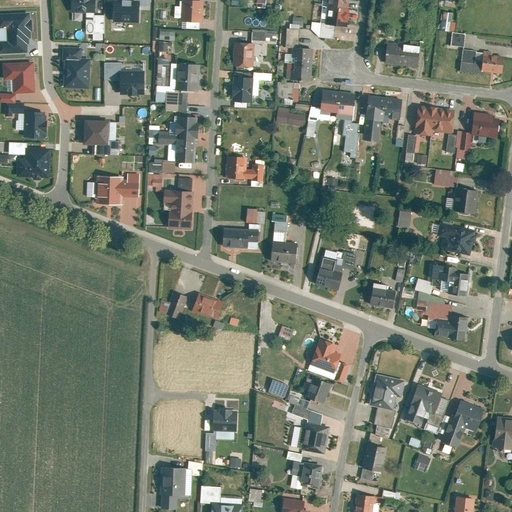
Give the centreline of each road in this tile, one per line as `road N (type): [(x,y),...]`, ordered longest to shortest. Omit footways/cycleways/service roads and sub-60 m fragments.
road 1 (residential): [(203,264),(219,0)]
road 2 (residential): [(157,249),(134,511)]
road 3 (residential): [(374,329),(336,511)]
road 4 (residential): [(203,264),(374,329)]
road 5 (residential): [(510,193),(488,370)]
road 6 (residential): [(355,80),(511,96)]
road 7 (residential): [(374,329),(488,370)]
